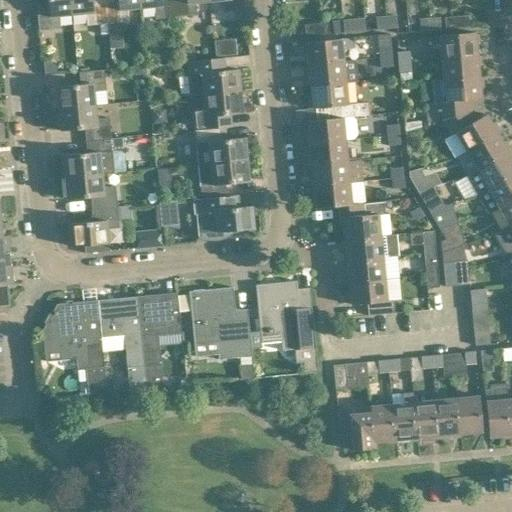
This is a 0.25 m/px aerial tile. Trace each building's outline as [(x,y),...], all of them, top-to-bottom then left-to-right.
[(73,15),(71,0),(48,0),(49,4),(37,5),(39,30),(60,28),(59,16),(73,15)] [(100,24),(108,23),(105,0),(71,0),(73,15),(86,13),(87,25),(100,24)] [(105,0),(108,23),(117,23),(120,22),(129,21),(128,9),(141,8),(140,0),(105,0)] [(156,19),(176,17),(174,0),(140,0),(141,8),(155,7),(156,19)] [(174,0),(176,17),(197,15),(196,3),(209,1),(209,0),(174,0)] [(209,0),(209,1),(222,0),(223,0),(224,12),(245,10),(244,0),(209,0)] [(397,15),(386,16),(387,29),(398,28),(397,15)] [(446,29),(470,27),(469,15),(445,17),(446,29)] [(377,30),(387,29),(386,16),(376,17),(377,30)] [(441,16),(430,17),(431,31),(442,30),(441,16)] [(421,32),(431,31),(430,17),(420,18),(421,32)] [(365,18),(343,20),(344,34),(366,32),(365,18)] [(344,34),(343,20),(333,20),(334,35),(344,34)] [(328,22),(322,23),(305,24),(306,36),(330,34),(328,22)] [(108,23),(100,24),(101,35),(109,34),(108,23)] [(439,36),(442,58),(477,54),(475,32),(439,36)] [(377,36),(379,58),(392,56),(390,34),(377,36)] [(354,48),(353,38),(326,40),(306,42),(307,53),(308,64),(308,65),(344,61),(343,50),(354,48)] [(398,51),(399,62),(412,61),(411,50),(398,51)] [(479,76),(477,54),(442,58),(444,80),(479,76)] [(393,66),(392,56),(379,58),(380,67),(393,66)] [(214,59),(194,61),(188,61),(190,74),(190,82),(192,96),(204,95),(241,91),(239,69),(226,70),(225,58),(214,59)] [(346,83),(344,61),(308,65),(309,75),(310,85),(311,86),(346,83)] [(413,71),(412,61),(399,62),(400,73),(413,71)] [(81,84),(57,87),(59,109),(96,105),(108,104),(107,90),(105,70),(99,70),(79,72),(81,84)] [(444,119),(468,111),(466,100),(482,98),(479,76),(444,80),(433,81),(435,104),(426,105),(428,124),(430,124),(444,119)] [(367,103),(350,104),(348,105),(346,83),(311,86),(313,108),(324,107),(325,119),(344,117),(344,118),(353,117),(368,115),(367,103)] [(205,108),(193,110),(195,130),(220,128),(233,126),(232,114),(243,113),(241,91),(204,95),(205,108)] [(85,129),(86,141),(111,138),(109,118),(97,119),(96,105),(59,109),(61,131),(85,129)] [(444,119),(451,132),(453,134),(456,132),(467,151),(498,133),(487,114),(480,118),(473,122),(468,111),(444,119)] [(356,120),(353,117),(344,118),(344,117),(325,119),(308,121),(310,143),(346,140),(355,139),(358,135),(356,120)] [(387,135),(400,134),(399,124),(386,125),(387,135)] [(220,128),(195,130),(197,151),(199,165),(211,164),(248,159),(245,137),(221,140),(220,128)] [(467,151),(478,170),(509,152),(498,133),(467,151)] [(400,134),(387,135),(388,146),(401,144),(400,134)] [(63,155),(65,177),(102,174),(114,173),(113,159),(112,151),(123,150),(122,137),(111,138),(86,141),(87,153),(63,155)] [(312,164),(312,165),(348,161),(346,140),(310,143),(311,153),(312,164)] [(477,195),(511,174),(511,157),(509,152),(478,170),(466,176),(477,195)] [(227,196),(226,184),(250,181),(248,159),(211,164),(199,165),(200,178),(201,191),(202,198),(227,196)] [(361,159),(348,161),(312,165),(313,174),(314,185),(314,186),(350,183),(363,181),(361,159)] [(390,168),(391,179),(404,177),(403,167),(390,168)] [(68,199),(92,197),(93,209),(118,207),(116,187),(104,188),(102,174),(65,177),(68,199)] [(511,174),(477,195),(488,213),(489,213),(499,207),(511,199),(511,174)] [(404,177),(391,179),(392,189),(405,188),(404,177)] [(419,193),(430,187),(424,178),(413,184),(419,193)] [(317,208),(338,206),(352,205),(352,204),(350,183),(314,186),(317,208)] [(430,187),(419,193),(424,203),(429,211),(444,206),(433,186),(430,187)] [(195,199),(196,212),(204,212),(204,213),(204,217),(204,221),(203,225),(202,229),(201,233),(199,236),(198,237),(201,238),(204,239),(207,240),(210,240),(213,240),(216,240),(218,240),(221,240),(223,239),(226,238),(229,236),(231,235),(234,233),(236,231),(236,230),(254,229),(252,206),(239,207),(238,202),(239,202),(239,201),(238,201),(238,196),(239,196),(239,195),(227,196),(202,198),(195,199)] [(510,226),(511,224),(511,199),(499,207),(510,226)] [(176,202),(160,203),(160,209),(161,215),(177,213),(177,208),(176,202)] [(345,240),(381,236),(379,215),(386,214),(384,202),(364,204),(364,203),(352,204),(352,205),(338,206),(339,218),(343,218),(345,240)] [(108,229),(120,228),(119,221),(132,219),(131,207),(118,208),(118,207),(93,209),(94,221),(70,224),(72,246),(85,245),(85,253),(110,251),(108,229)] [(413,210),(410,212),(412,216),(415,222),(425,216),(419,207),(413,210)] [(0,237),(9,237),(9,236),(3,236),(0,214),(0,237)] [(435,221),(441,230),(451,224),(452,226),(453,225),(447,215),(435,221)] [(452,226),(451,224),(441,230),(446,240),(458,233),(453,225),(452,226)] [(434,231),(422,232),(424,244),(435,243),(434,231)] [(345,240),(348,261),(383,257),(399,256),(397,234),(381,236),(345,240)] [(0,260),(11,259),(9,237),(0,237),(0,260)] [(385,279),(383,257),(348,261),(350,283),(385,279)] [(0,260),(0,283),(7,283),(13,282),(11,259),(0,260)] [(467,260),(455,261),(458,285),(470,284),(467,260)] [(458,285),(455,261),(444,263),(446,287),(458,285)] [(426,265),(428,288),(440,287),(438,263),(426,265)] [(385,279),(350,283),(352,305),(367,303),(368,315),(395,313),(394,300),(388,301),(385,279)] [(297,363),(304,362),(305,374),(318,372),(310,288),(308,288),(310,307),(300,308),(297,281),(256,285),(262,343),(282,341),(283,351),(296,349),(297,363)] [(0,306),(9,306),(7,283),(0,283),(0,306)] [(189,291),(190,294),(191,309),(192,317),(194,344),(217,342),(218,357),(219,359),(240,357),(252,356),(251,348),(249,331),(249,329),(247,309),(246,309),(247,317),(236,318),(235,310),(233,287),(189,291)] [(485,288),(470,290),(471,296),(471,299),(471,301),(472,311),(486,310),(487,310),(485,288)] [(138,296),(145,366),(147,389),(164,388),(159,336),(181,333),(177,292),(176,293),(177,300),(162,301),(161,294),(138,296)] [(98,300),(102,337),(103,351),(126,349),(128,368),(130,391),(147,389),(145,366),(138,296),(114,299),(114,306),(100,307),(99,300),(98,300)] [(105,367),(103,351),(102,337),(98,300),(97,300),(98,307),(84,309),(83,302),(57,304),(52,313),(50,313),(45,322),(46,325),(43,330),(46,361),(70,359),(73,367),(77,366),(77,369),(89,368),(90,382),(88,382),(88,387),(85,388),(86,394),(89,393),(89,395),(107,393),(105,378),(105,367)] [(481,351),(482,363),(493,362),(492,350),(481,351)] [(476,363),(475,351),(465,352),(466,364),(476,363)] [(431,356),(433,368),(443,367),(442,355),(431,356)] [(433,368),(431,356),(421,357),(422,369),(423,369),(433,368)] [(399,359),(388,360),(390,372),(400,371),(399,359)] [(379,373),(390,372),(388,360),(378,361),(379,373)] [(355,363),(345,364),(333,365),(336,389),(348,388),(347,379),(351,378),(355,363)] [(253,366),(241,367),(240,367),(241,380),(254,379),(253,366)] [(511,435),(508,399),(506,383),(490,385),(491,389),(485,389),(489,437),(511,435)] [(404,403),(393,404),(396,440),(418,438),(414,402),(413,393),(403,394),(404,403)] [(457,398),(461,434),(483,432),(479,396),(457,398)] [(457,398),(436,400),(439,436),(461,434),(457,398)] [(414,402),(418,438),(439,436),(436,400),(414,402)] [(374,442),(375,442),(396,440),(393,404),(371,406),(371,412),(372,412),(374,442)] [(340,438),(352,437),(353,450),(376,448),(375,442),(374,442),(372,412),(371,412),(371,406),(338,409),(340,438)]
